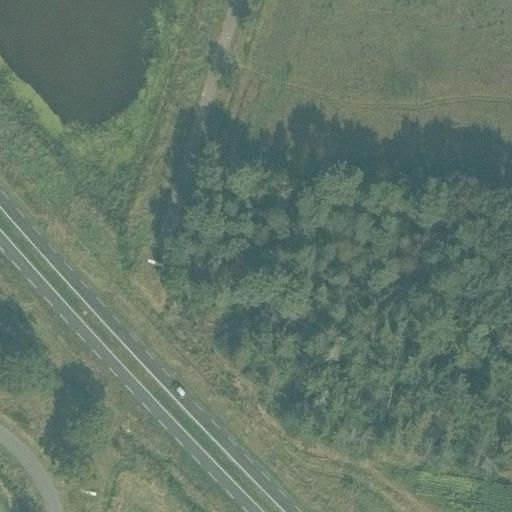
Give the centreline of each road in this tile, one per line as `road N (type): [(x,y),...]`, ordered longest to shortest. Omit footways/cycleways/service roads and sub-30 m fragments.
road 1 (primary): [(290,511),(0,200)]
road 2 (primary): [(0,240),(255,511)]
